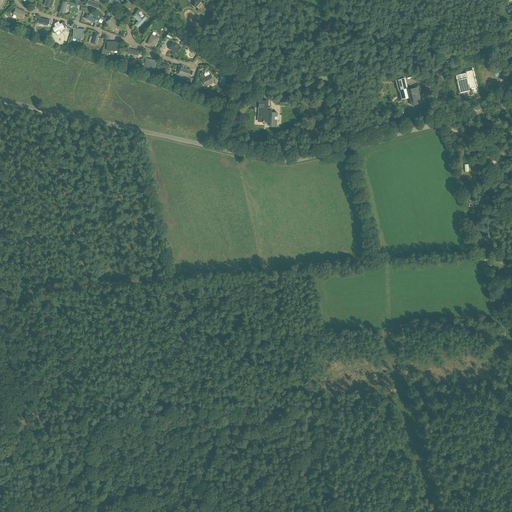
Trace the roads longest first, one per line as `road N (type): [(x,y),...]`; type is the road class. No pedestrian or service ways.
road 1 (unclassified): [(213,147),(285,161),(511,105)]
road 2 (track): [(83,423),(0,152)]
road 3 (track): [(37,108),(87,285),(94,284),(120,358)]
road 4 (track): [(511,386),(273,409)]
road 5 (unclassified): [(213,147),(0,100)]
road 6 (track): [(63,364),(276,337)]
road 7 (track): [(129,278),(78,118)]
road 8 (unclassified): [(213,147),(252,0)]
road 9 (track): [(9,436),(143,419)]
